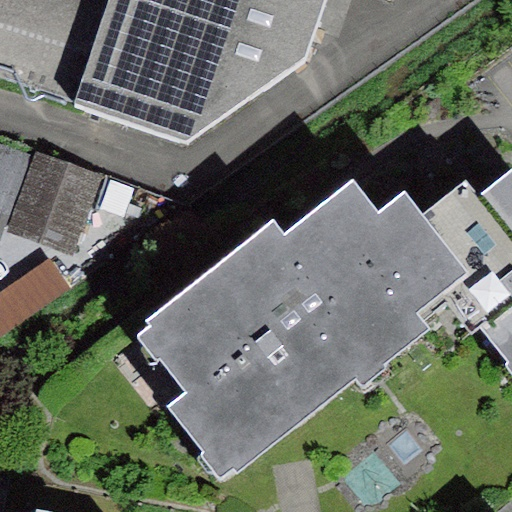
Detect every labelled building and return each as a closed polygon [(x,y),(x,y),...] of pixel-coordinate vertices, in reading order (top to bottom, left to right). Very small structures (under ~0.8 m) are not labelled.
[(0,0),(0,87),(182,149),(306,64),(327,0),(0,0)] [(32,152),(0,142),(0,210),(12,214),(32,152)] [(37,154),(8,236),(76,261),(106,179),(37,154)] [(460,195),(414,232),(461,291),(442,307),(511,394),(511,190),(506,183),(472,210),(460,195)] [(264,237),(121,350),(172,414),(157,426),(218,502),(345,401),(351,408),(424,349),(410,332),(442,307),(461,291),(414,232),(394,208),(367,229),(343,198),(275,252),(264,237)] [(51,260),(0,294),(0,335),(70,289),(51,260)]
